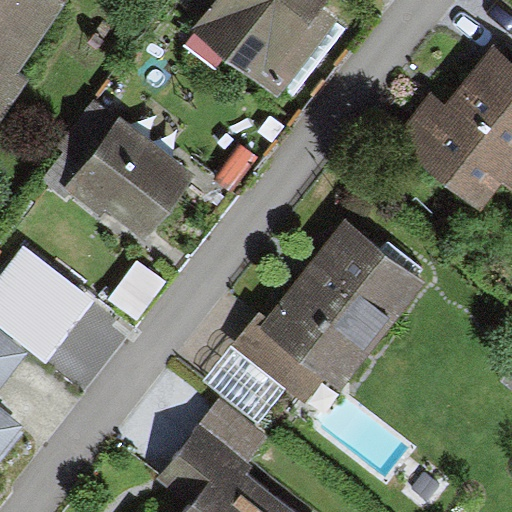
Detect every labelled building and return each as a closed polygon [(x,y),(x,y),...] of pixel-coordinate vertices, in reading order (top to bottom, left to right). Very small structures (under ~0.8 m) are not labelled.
[(0,0),(0,83),(57,1),(54,0),(0,0)] [(214,0),(198,23),(275,78),(331,0),(214,0)] [(511,65),(489,47),(410,149),(487,208),(511,175),(511,65)] [(114,124),(75,181),(143,227),(182,170),(114,124)] [(340,227),(271,316),(342,371),(411,282),(340,227)] [(130,328),(25,246),(0,278),(0,394),(49,432),(130,328)] [(179,431),(177,484),(150,480),(124,511),(350,511),(355,505),(220,399),(191,412),(179,431)] [(0,404),(0,441),(18,418),(0,404)]
